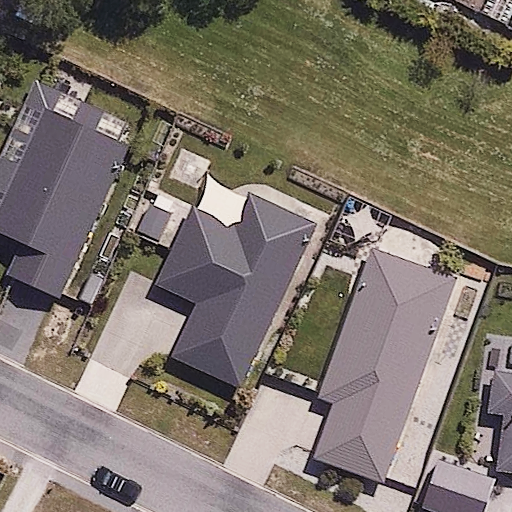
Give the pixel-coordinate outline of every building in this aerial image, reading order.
[(511,17),(511,0),(481,0),(480,2),(511,20),(511,17)] [(126,142),(31,103),(0,178),(0,224),(30,237),(15,272),(63,292),(126,142)] [(238,221),(195,202),(162,277),(204,295),(179,352),(253,384),(324,224),(251,191),(238,221)] [(176,217),(143,200),(127,232),(160,248),(176,217)] [(460,282),(378,250),(327,384),(345,391),(321,453),(385,478),(460,282)] [(511,369),(499,368),(495,411),(506,412),(502,465),(511,465),(511,369)]
